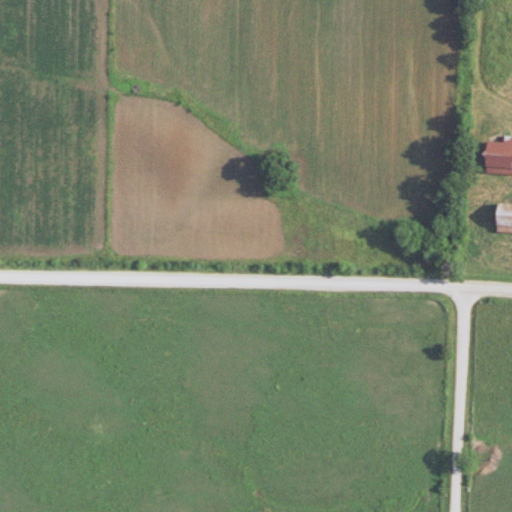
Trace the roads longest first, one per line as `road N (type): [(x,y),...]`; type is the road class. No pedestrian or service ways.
road 1 (residential): [(511,290),(0,277)]
road 2 (residential): [(487,0),(467,289)]
road 3 (residential): [(457,511),(467,289)]
